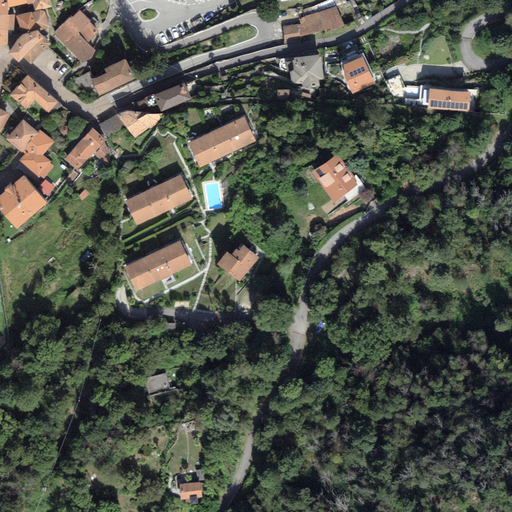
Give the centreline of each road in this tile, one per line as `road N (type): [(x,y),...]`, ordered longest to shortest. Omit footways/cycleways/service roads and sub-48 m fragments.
road 1 (unclassified): [(511,133),(484,162),(404,198),(323,259),(309,285),(294,361),(222,511)]
road 2 (residential): [(417,0),(350,38),(266,55),(94,118),(86,112)]
road 3 (tertiary): [(86,112),(266,36),(251,20),(156,60),(137,35)]
road 4 (unclassified): [(511,9),(468,38),(468,58),(482,67),(511,64)]
